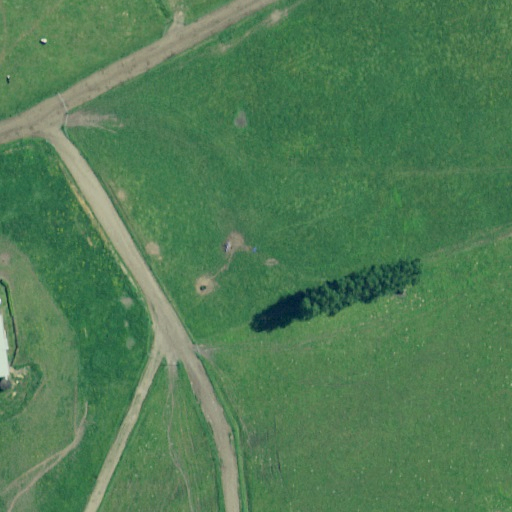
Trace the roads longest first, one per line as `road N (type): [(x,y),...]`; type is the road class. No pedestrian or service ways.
road 1 (track): [(230,511),(222,442),(41,115)]
road 2 (track): [(0,128),(41,115),(254,0)]
road 3 (track): [(172,340),(147,363),(84,511)]
